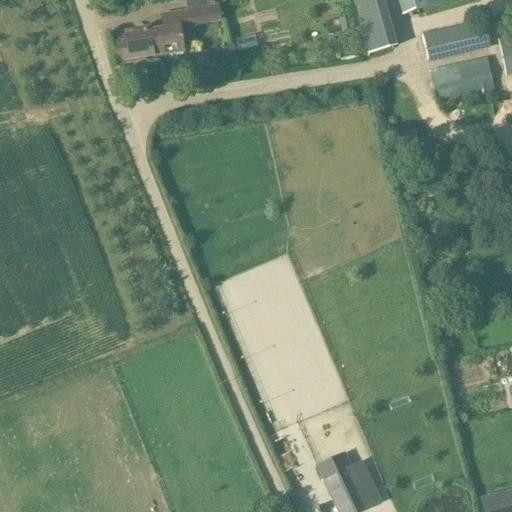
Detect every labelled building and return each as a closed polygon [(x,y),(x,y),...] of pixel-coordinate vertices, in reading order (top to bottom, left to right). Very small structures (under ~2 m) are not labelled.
[(208,6),(207,0),(184,0),(186,10),(161,14),(163,29),(150,32),(149,28),(111,34),(116,66),(163,58),(163,56),(183,53),(183,49),(190,47),(187,27),(221,21),(218,5),(208,6)] [(379,2),(378,0),(351,0),(353,5),(364,37),(370,52),(394,45),(379,2)] [(397,0),(403,16),(448,0),(397,0)] [(339,19),(341,31),(350,29),(348,18),(339,19)] [(427,63),(485,50),(488,49),(483,22),(422,35),(427,63)] [(511,38),(498,42),(506,78),(511,76),(511,38)] [(438,107),(495,94),(487,59),(429,71),(438,107)] [(402,151),(419,147),(415,131),(398,135),(402,151)] [(338,511),(358,511),(368,508),(343,455),(318,467),(338,511)] [(511,511),(511,492),(481,501),(484,511),(511,511)]
